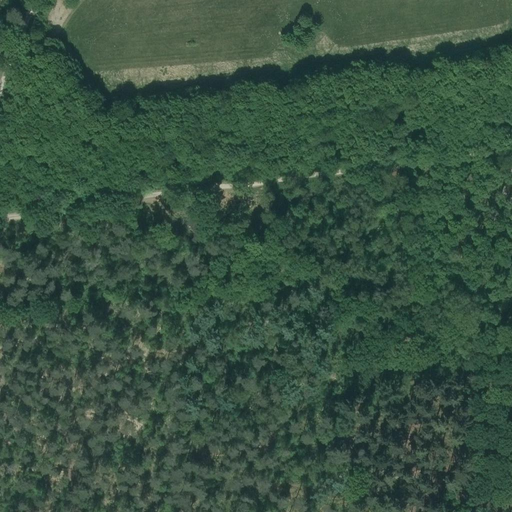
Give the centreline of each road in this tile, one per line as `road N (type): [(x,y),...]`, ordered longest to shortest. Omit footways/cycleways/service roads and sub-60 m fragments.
road 1 (track): [(0,217),(511,151)]
road 2 (unknown): [(0,372),(8,406),(32,423),(73,432),(82,511)]
